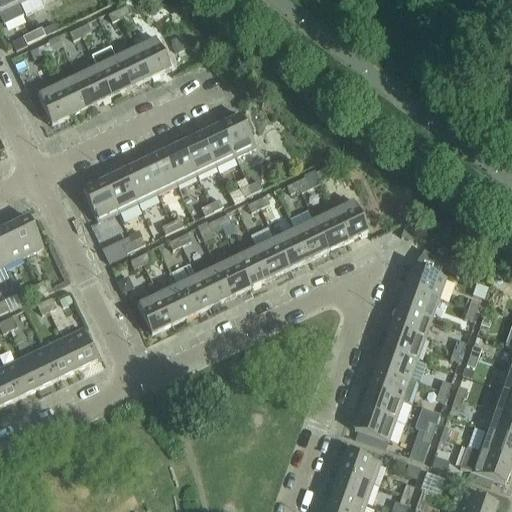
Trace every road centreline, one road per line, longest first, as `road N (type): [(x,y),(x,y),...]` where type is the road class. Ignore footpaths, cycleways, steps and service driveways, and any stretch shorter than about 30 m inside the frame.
road 1 (residential): [(288,511),(357,315),(353,293),(333,289),(138,383)]
road 2 (unclassified): [(511,185),(274,0)]
road 3 (residential): [(138,383),(37,174)]
road 4 (residential): [(37,174),(210,93)]
road 5 (residential): [(138,383),(0,449)]
